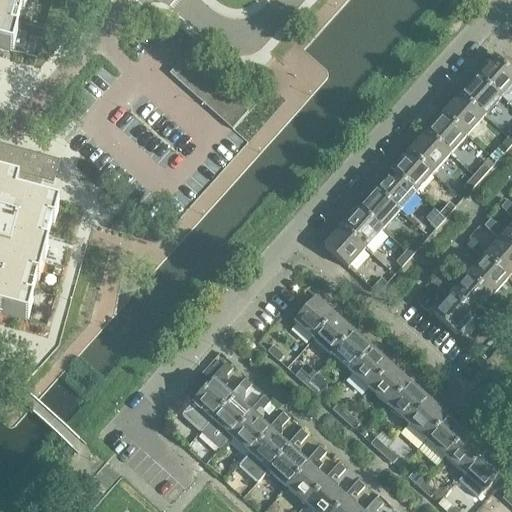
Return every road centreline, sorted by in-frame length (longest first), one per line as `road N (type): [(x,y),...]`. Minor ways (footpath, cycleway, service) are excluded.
road 1 (residential): [(191,484),(126,425),(294,236)]
road 2 (residential): [(294,236),(482,24)]
road 3 (residential): [(441,367),(294,236)]
road 4 (residential): [(0,117),(20,122),(137,0)]
road 5 (residential): [(292,0),(257,32),(238,36),(214,28),(182,0)]
